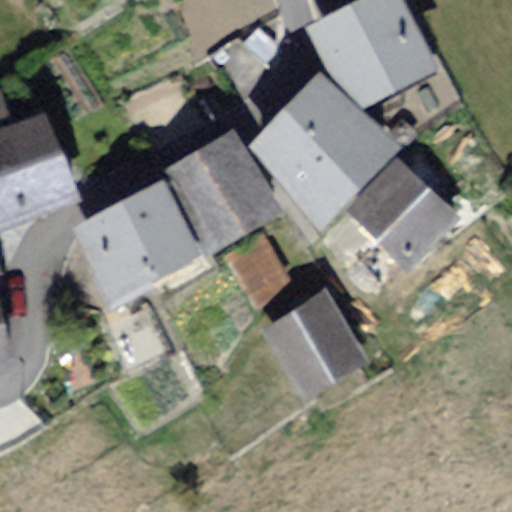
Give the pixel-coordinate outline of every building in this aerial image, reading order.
[(430,61),(399,0),(360,0),(318,22),(357,98),(430,61)] [(391,140),(323,76),(258,144),(326,209),(391,140)] [(0,220),(71,194),(41,115),(12,126),(1,97),(0,97),(0,220)] [(273,206),(235,134),(171,168),(210,240),(273,206)] [(454,215),(398,161),(355,205),(411,259),(454,215)] [(196,247),(163,184),(82,224),(115,288),(196,247)] [(360,357),(325,298),(273,328),(307,388),(360,357)]
